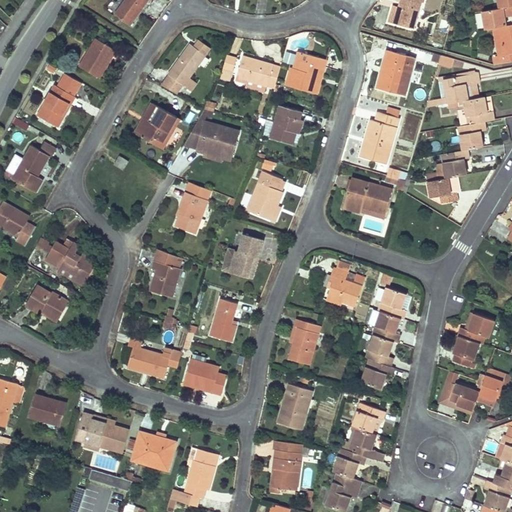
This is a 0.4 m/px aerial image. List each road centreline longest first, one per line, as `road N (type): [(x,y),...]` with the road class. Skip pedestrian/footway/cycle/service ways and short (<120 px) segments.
road 1 (residential): [(87,369),(123,254),(110,227),(67,187),(144,47),(182,5),(255,22),(310,5)]
road 2 (residential): [(354,25),(356,60),(307,228)]
road 3 (residential): [(249,409),(270,305),(307,228)]
road 4 (residential): [(87,369),(207,411),(249,409)]
road 5 (residential): [(414,417),(404,460),(418,478),(457,477),(464,443),(451,427)]
road 6 (residential): [(436,270),(441,287),(414,417)]
road 7 (residential): [(511,158),(450,263),(436,270)]
road 8 (residential): [(307,228),(436,270)]
